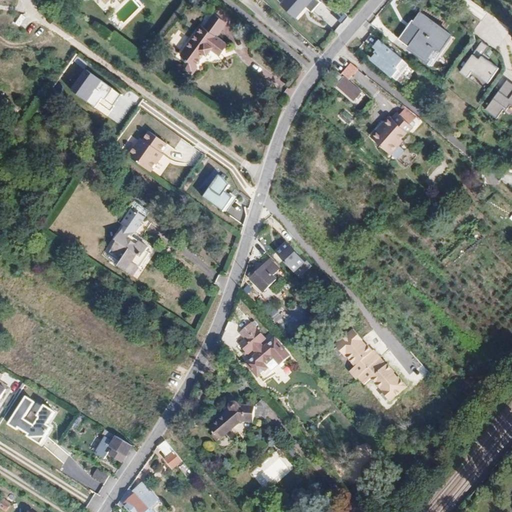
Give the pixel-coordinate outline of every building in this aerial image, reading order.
[(285,0),(281,6),(298,20),(308,8),(312,12),(321,2),(319,0),(285,0)] [(453,35),(420,13),(414,21),(413,19),(407,28),(399,39),(433,64),(453,35)] [(216,14),(205,28),(200,33),(198,32),(179,55),(188,63),(192,66),(202,54),(205,56),(210,50),(218,57),(228,46),(217,37),(228,24),(216,14)] [(403,58),(380,40),(375,47),(379,51),(376,55),(372,60),(391,74),(403,58)] [(490,84),(501,69),(483,56),(480,60),(473,55),(460,72),(468,78),(473,72),(490,84)] [(188,63),(183,69),(188,74),(193,67),(192,66),(188,63)] [(351,63),(342,73),(349,79),(359,69),(351,63)] [(328,73),(339,81),(343,76),(333,68),(328,73)] [(110,113),(123,96),(88,71),(72,92),(97,110),(100,106),(110,113)] [(361,93),(344,77),(339,83),(337,85),(354,101),(361,93)] [(511,82),(508,79),(485,109),(498,118),(504,110),(511,115),(511,82)] [(416,118),(405,109),(400,115),(410,125),(416,118)] [(349,123),(353,118),(345,111),(341,116),(349,123)] [(372,136),(391,154),(403,140),(402,139),(412,126),(410,125),(400,115),(398,114),(393,119),(390,117),(385,123),(381,127),(381,126),(372,136)] [(156,161),(161,154),(168,145),(152,133),(145,142),(142,140),(130,157),(153,174),(160,164),(156,161)] [(156,161),(160,164),(165,157),(161,154),(156,161)] [(208,173),(204,185),(213,188),(217,176),(208,173)] [(230,186),(221,179),(206,198),(225,213),(235,200),(227,194),(230,186)] [(145,196),(135,209),(152,221),(160,209),(157,207),(158,205),(145,196)] [(229,210),(237,215),(242,207),(234,202),(229,210)] [(142,235),(152,221),(135,209),(128,219),(135,225),(132,228),(142,235)] [(260,231),(268,240),(273,235),(265,226),(260,231)] [(142,235),(132,228),(122,242),(124,243),(119,251),(131,260),(125,267),(137,276),(143,267),(142,267),(147,260),(147,261),(153,253),(155,250),(146,244),(144,247),(137,242),(142,235)] [(155,250),(157,246),(149,240),(146,244),(155,250)] [(295,274),(305,264),(288,246),(278,256),(295,274)] [(113,259),(125,267),(131,260),(119,251),(113,259)] [(143,267),(146,270),(156,256),(153,253),(147,261),(147,260),(142,267),(143,267)] [(270,260),(251,279),(264,292),(277,280),(273,276),(280,269),(270,260)] [(302,280),(313,268),(307,263),(296,275),(302,280)] [(277,323),(284,317),(274,308),(268,314),(277,323)] [(290,356),(276,339),(264,349),(260,344),(266,339),(252,323),(245,329),(240,333),(246,340),(240,345),(245,350),(248,354),(254,349),(258,354),(247,364),(262,381),(290,356)] [(352,330),(334,346),(344,358),(345,357),(354,367),(348,372),(355,380),(357,378),(363,385),(370,379),(381,392),(380,392),(389,402),(406,387),(397,377),(397,378),(392,373),(393,373),(386,364),(385,365),(379,358),(372,350),(371,351),(366,346),(366,347),(360,341),(361,340),(352,330)] [(0,371),(0,410),(12,392),(0,384),(0,381),(5,375),(0,371)] [(38,401),(27,394),(9,424),(17,429),(19,425),(31,432),(27,437),(42,446),(53,428),(48,424),(55,412),(45,406),(34,423),(27,419),(38,401)] [(220,440),(243,421),(254,422),(256,407),(238,405),(236,402),(233,402),(231,404),(230,404),(226,408),(227,414),(219,421),(211,427),(220,440)] [(256,402),(255,415),(263,415),(264,402),(256,402)] [(117,457),(126,463),(136,448),(118,436),(111,445),(121,452),(117,457)] [(183,462),(166,441),(159,447),(168,458),(166,460),(174,469),(183,462)] [(286,451),(295,462),(300,457),(291,447),(286,451)] [(104,483),(108,476),(97,468),(93,475),(104,483)] [(137,495),(124,506),(130,511),(145,511),(149,509),(151,511),(160,502),(158,500),(159,500),(143,483),(138,488),(134,492),(137,495)] [(130,488),(118,505),(122,509),(124,506),(137,495),(134,492),(130,488)] [(3,496),(0,501),(0,507),(6,511),(7,511),(13,503),(3,496)]
